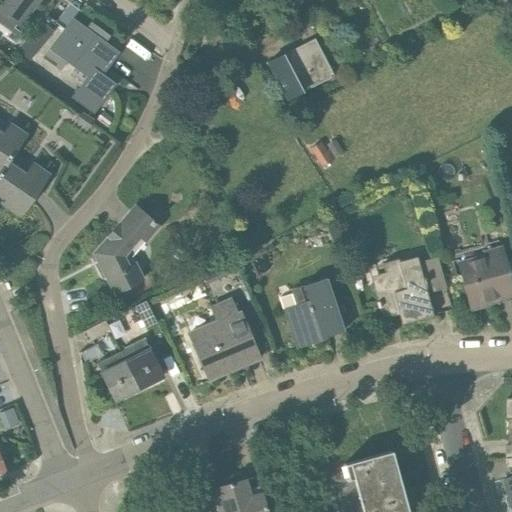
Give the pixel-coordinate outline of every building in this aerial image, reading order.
[(1,0),(0,2),(0,13),(19,27),(39,0),(1,0)] [(503,0),(494,0),(500,9),(507,6),(503,0)] [(88,118),(114,83),(101,74),(115,54),(70,20),(49,49),(86,77),(67,104),(88,118)] [(42,21),(32,33),(44,43),(54,32),(42,21)] [(288,100),(334,76),(314,39),(268,63),(288,100)] [(83,125),(88,118),(67,104),(62,110),(83,125)] [(110,123),(99,116),(96,121),(107,128),(110,123)] [(0,172),(8,161),(10,162),(28,135),(11,123),(3,133),(0,130),(0,172)] [(310,149),(322,168),(343,154),(335,140),(326,145),(329,150),(327,151),(321,142),(310,149)] [(25,173),(10,162),(8,161),(0,172),(0,200),(21,215),(47,176),(31,165),(25,173)] [(115,294),(144,279),(135,261),(134,262),(132,257),(144,243),(146,244),(159,227),(134,206),(129,212),(94,254),(115,294)] [(483,254),(458,261),(467,293),(477,290),(480,303),(511,294),(511,291),(499,246),(482,251),(483,254)] [(371,277),(376,303),(377,309),(379,308),(382,320),(411,312),(414,322),(433,317),(427,294),(446,289),(438,257),(401,267),(399,259),(383,264),(384,272),(371,277)] [(207,286),(237,271),(233,263),(203,277),(207,286)] [(295,305),(283,309),(296,350),(322,341),(321,339),(343,332),(326,278),(290,290),(295,305)] [(190,332),(189,333),(207,376),(244,360),(246,364),(259,358),(238,311),(236,312),(231,298),(184,319),(190,332)] [(134,307),(145,328),(157,322),(146,301),(134,307)] [(81,333),(87,345),(110,333),(105,321),(81,333)] [(120,352),(138,389),(163,377),(144,340),(120,352)] [(114,401),(138,389),(120,352),(97,364),(102,374),(101,374),(114,401)] [(349,464),(362,511),(408,511),(391,451),(344,464),(344,466),(349,464)] [(315,468),(329,464),(326,454),(312,458),(315,468)] [(267,511),(265,505),(259,486),(248,490),(245,480),(217,489),(223,511),(267,511)]
